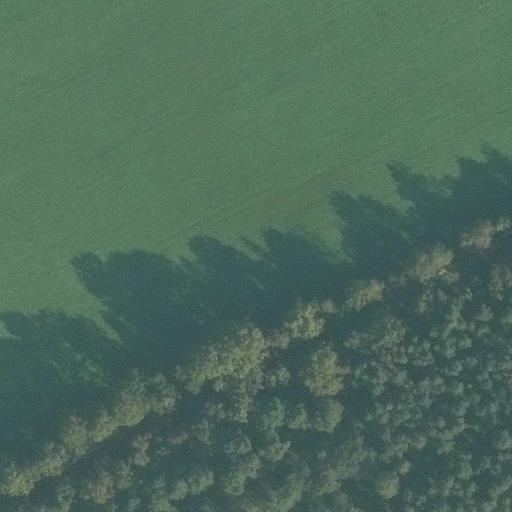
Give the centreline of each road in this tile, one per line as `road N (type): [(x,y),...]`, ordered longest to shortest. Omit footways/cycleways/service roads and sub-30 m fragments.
road 1 (track): [(0,495),(511,227)]
road 2 (track): [(388,511),(328,321)]
